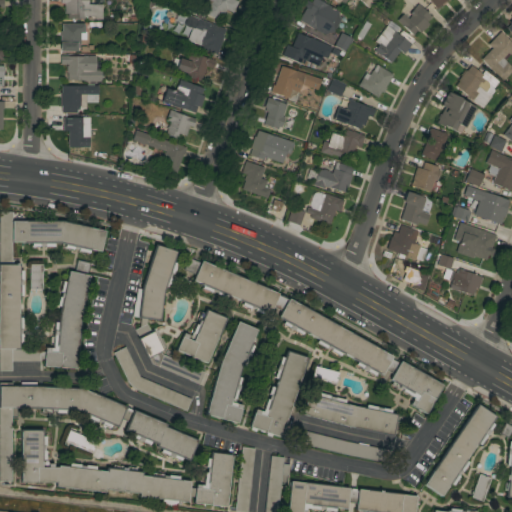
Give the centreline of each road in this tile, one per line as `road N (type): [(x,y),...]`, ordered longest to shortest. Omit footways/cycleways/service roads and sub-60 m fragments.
road 1 (secondary): [(0,176),(139,203),(260,247),(511,385)]
road 2 (residential): [(339,286),(406,108),(438,57),(495,0)]
road 3 (residential): [(188,219),(271,0)]
road 4 (residential): [(26,180),(29,0)]
